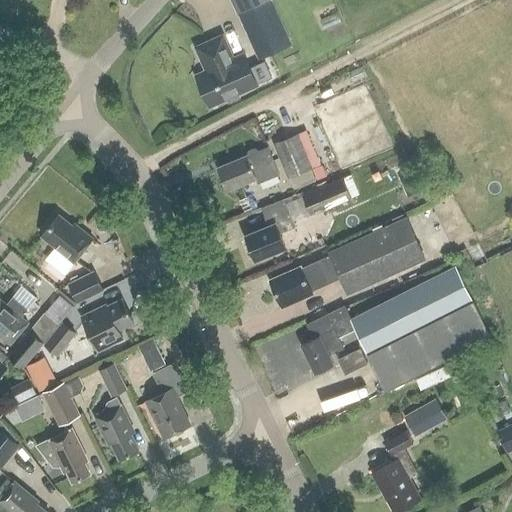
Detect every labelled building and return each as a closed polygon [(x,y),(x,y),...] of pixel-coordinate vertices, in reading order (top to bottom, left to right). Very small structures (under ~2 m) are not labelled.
[(243,13),(270,0),(231,0),(238,15),(243,13)] [(272,0),(270,0),(243,13),(263,59),(293,46),(272,0)] [(241,98),(239,94),(257,85),(243,54),(233,58),(223,35),(196,47),(206,71),(196,75),(210,107),(227,99),(229,103),(241,98)] [(298,135),(274,145),(288,178),(290,177),(295,190),(316,181),(311,168),(312,168),(298,135)] [(268,147),(218,168),(227,190),(256,178),(258,184),(279,175),(268,147)] [(322,165),(312,169),(317,180),(326,176),(322,165)] [(410,177),(401,181),(408,196),(417,192),(410,177)] [(310,214),(353,198),(345,178),(302,194),(310,214)] [(280,233),(295,227),(283,199),(262,208),(270,226),(246,236),(256,259),(285,247),(280,233)] [(42,236),(74,262),(93,239),(74,224),(73,226),(59,215),(42,236)] [(340,275),(348,293),(414,263),(396,223),(330,253),(331,255),(301,268),(301,267),(270,280),(282,307),(283,306),(282,303),(310,291),(311,294),(313,293),(310,288),(340,275)] [(492,339),(456,267),(355,318),(367,342),(363,344),(388,391),(492,339)] [(103,290),(94,272),(69,284),(78,302),(103,290)] [(0,335),(10,344),(28,322),(21,317),(27,309),(13,297),(6,304),(0,299),(0,335)] [(98,309),(81,317),(98,351),(123,339),(119,330),(133,323),(122,300),(99,311),(98,309)] [(338,338),(355,329),(343,306),(307,325),(314,338),(301,345),(315,373),(333,363),(329,355),(343,347),(338,338)] [(9,357),(23,368),(59,324),(45,313),(9,357)] [(45,345),(57,355),(75,333),(63,323),(45,345)] [(367,363),(360,349),(338,359),(345,374),(367,363)] [(54,382),(43,360),(25,369),(36,391),(54,382)] [(112,396),(127,389),(114,362),(99,369),(112,396)] [(147,401),(165,437),(189,425),(176,398),(189,391),(175,363),(152,373),(162,394),(147,401)] [(65,382),(32,398),(37,410),(49,405),(57,424),(79,414),(65,382)] [(315,406),(320,417),(364,398),(359,387),(315,406)] [(108,444),(111,443),(119,459),(139,449),(131,433),(134,432),(121,405),(120,405),(117,398),(108,402),(103,413),(95,417),(108,444)] [(447,419),(436,399),(404,417),(415,438),(447,419)] [(0,469),(21,445),(0,426),(0,469)] [(73,482),(90,473),(85,462),(87,461),(72,429),(38,446),(54,466),(58,466),(60,465),(64,472),(67,471),(73,482)] [(403,448),(413,442),(407,431),(385,443),(391,455),(394,453),(397,459),(373,472),(395,511),(396,511),(420,499),(408,478),(417,473),(403,448)] [(47,511),(36,503),(38,501),(15,482),(0,500),(0,511),(47,511)]
